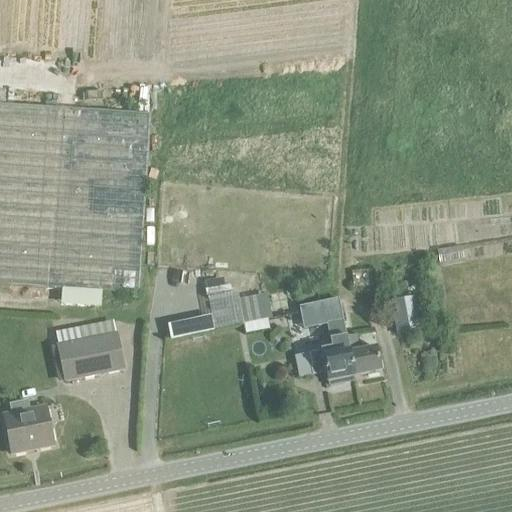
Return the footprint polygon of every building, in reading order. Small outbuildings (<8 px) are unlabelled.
[(0,277),(146,285),(152,112),(0,103),(0,277)] [(212,316),(168,325),(171,340),(245,325),(236,282),(206,289),(212,316)] [(247,324),(271,319),(265,294),(242,299),(247,324)] [(396,336),(420,331),(414,299),(390,303),(396,336)] [(304,347),(320,344),(314,312),(298,315),(304,347)] [(64,383),(124,372),(116,335),(56,347),(64,383)] [(345,338),(353,379),(380,373),(375,349),(358,352),(355,337),(351,337),(345,338)] [(328,384),(329,388),(343,385),(342,381),(353,379),(345,338),(333,341),(335,349),(308,354),(312,376),(325,374),(327,384),(328,384)] [(3,417),(11,455),(52,447),(44,409),(29,412),(27,402),(9,406),(11,416),(3,417)]
